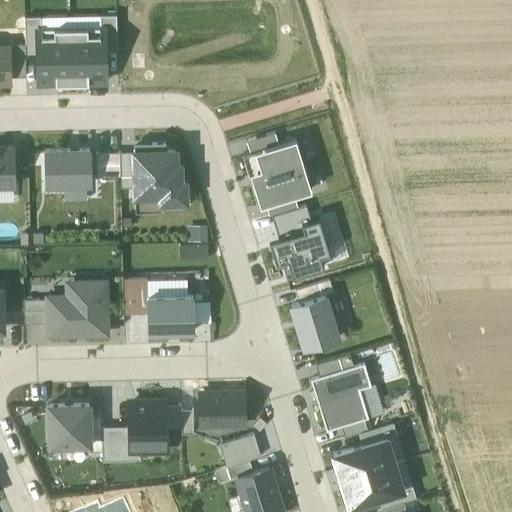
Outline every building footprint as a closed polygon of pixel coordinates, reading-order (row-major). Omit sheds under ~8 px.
[(100,15),(70,16),(70,28),(100,27),(100,15)] [(100,15),(100,27),(104,27),(105,51),(116,51),(116,15),(100,15)] [(70,28),(70,16),(40,17),(40,29),(70,28)] [(25,43),(25,53),(37,53),(36,29),(40,29),(40,17),(24,17),(25,43)] [(105,51),(104,27),(100,27),(70,28),(72,84),(88,83),(88,82),(106,82),(105,51)] [(37,53),(38,84),(55,83),(55,84),(72,84),(70,28),(40,29),(36,29),(37,53)] [(9,43),(9,47),(10,77),(26,77),(25,53),(25,43),(9,43)] [(0,81),(10,81),(10,77),(9,47),(0,46),(0,81)] [(274,132),(265,135),(268,146),(278,144),(274,132)] [(249,152),(268,146),(265,135),(246,141),(249,152)] [(249,152),(242,155),(258,206),(265,204),(284,198),(293,195),(311,190),(295,138),(278,144),(268,146),(249,152)] [(133,147),(133,152),(134,188),(134,195),(160,194),(160,201),(185,200),(185,182),(180,182),(179,164),(175,164),(175,150),(166,150),(165,144),(152,144),(152,147),(133,147)] [(12,147),(0,147),(0,186),(13,186),(12,147)] [(45,150),(45,185),(63,185),(90,185),(89,150),(45,150)] [(120,188),(134,188),(133,152),(119,153),(120,177),(120,188)] [(120,177),(119,153),(96,153),(96,177),(120,177)] [(13,186),(0,186),(0,201),(13,201),(13,186)] [(185,208),(185,200),(160,201),(160,194),(134,195),(135,213),(160,212),(160,209),(185,208)] [(284,198),(287,210),(297,207),(293,195),(284,198)] [(287,210),(284,198),(265,204),(268,215),(271,215),(287,210)] [(301,222),(310,220),(306,205),(297,207),(287,210),(271,215),(278,238),(303,230),(301,222)] [(268,241),(276,264),(287,260),(292,277),(324,267),(320,256),(330,253),(319,217),(310,220),(301,222),(303,230),(278,238),(268,241)] [(286,278),(292,277),(287,260),(276,264),(277,268),(282,266),(286,278)] [(124,314),(147,313),(147,296),(147,280),(147,278),(123,279),(124,314)] [(187,279),(147,280),(147,296),(187,295),(187,279)] [(329,279),(294,289),(299,302),(333,292),(329,279)] [(47,323),(48,335),(74,334),(74,330),(84,330),(84,334),(107,333),(105,280),(78,280),(78,295),(47,296),(47,298),(47,323)] [(325,294),(291,305),(304,348),(338,338),(325,294)] [(187,295),(147,296),(147,313),(148,332),(193,331),(193,325),(192,305),(192,295),(187,295)] [(47,323),(47,298),(23,299),(24,323),(47,323)] [(209,304),(192,305),(193,325),(210,324),(209,304)] [(315,364),(318,376),(353,365),(349,354),(315,364)] [(318,376),(310,379),(326,430),(341,425),(364,418),(368,417),(359,388),(370,385),(363,362),(353,365),(318,376)] [(370,385),(359,388),(368,417),(383,413),(374,384),(370,385)] [(244,392),(198,393),(199,424),(245,423),(244,392)] [(164,402),(129,403),(129,426),(130,443),(139,442),(165,442),(165,428),(164,404),(164,402)] [(89,404),(48,405),(49,445),(89,444),(89,415),(89,404)] [(181,404),(164,404),(165,428),(181,428),(181,409),(181,404)] [(192,409),(181,409),(181,428),(181,433),(193,433),(192,409)] [(101,415),(89,415),(89,444),(89,451),(102,451),(101,427),(101,415)] [(419,439),(420,417),(410,417),(410,439),(419,439)] [(341,425),(344,437),(358,433),(367,430),(364,418),(341,425)] [(358,433),(362,444),(386,437),(396,434),(392,422),(367,430),(358,433)] [(130,443),(129,426),(101,427),(102,451),(102,461),(140,461),(140,454),(139,442),(130,443)] [(253,432),(219,443),(226,466),(249,459),(260,455),(253,432)] [(404,460),(396,434),(386,437),(394,463),(404,460)] [(333,453),(341,479),(394,463),(386,437),(362,444),(333,453)] [(139,442),(140,454),(165,454),(165,442),(139,442)] [(214,470),(218,481),(236,475),(253,470),(249,459),(226,466),(214,470)] [(394,463),(402,488),(412,485),(404,460),(394,463)] [(402,488),(394,463),(341,479),(348,504),(377,495),(402,488)] [(253,470),(236,475),(242,494),(247,511),(281,511),(267,466),(253,470)] [(402,488),(377,495),(381,507),(403,501),(415,497),(412,485),(402,488)] [(90,493),(95,505),(99,511),(112,506),(129,498),(126,489),(90,493)] [(230,511),(247,511),(242,494),(226,499),(230,511)] [(376,509),(377,511),(406,511),(403,501),(381,507),(376,509)]
